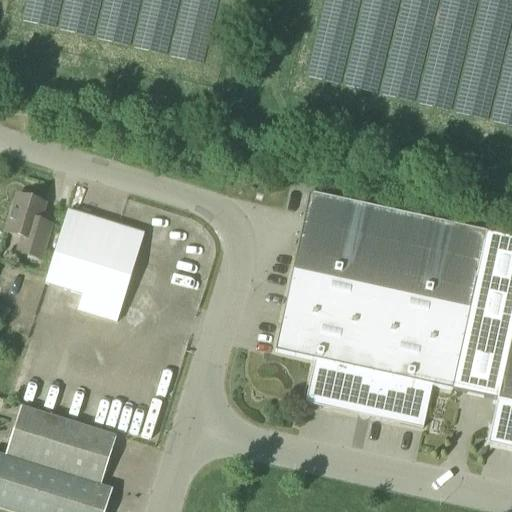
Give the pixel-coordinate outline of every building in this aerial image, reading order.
[(451,392),(486,234),(309,195),(274,353),(314,361),(305,404),(422,430),(431,387),(451,392)] [(41,207),(40,201),(27,197),(24,202),(17,199),(6,234),(18,238),(14,256),(41,264),(53,226),(39,222),(43,207),(41,207)] [(115,326),(143,235),(67,212),(44,286),(81,298),(76,314),(115,326)] [(511,449),(511,331),(487,445),(511,449)] [(101,488),(115,440),(20,410),(5,458),(0,456),(0,510),(6,511),(106,511),(112,491),(101,488)] [(128,466),(125,475),(142,479),(144,470),(128,466)]
